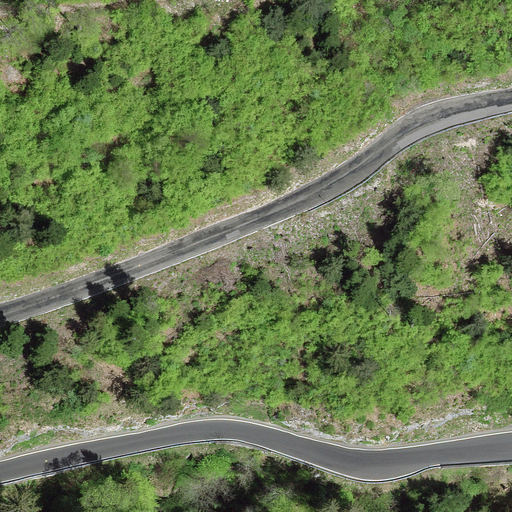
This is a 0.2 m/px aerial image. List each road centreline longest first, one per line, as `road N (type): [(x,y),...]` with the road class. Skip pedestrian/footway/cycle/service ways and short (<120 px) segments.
road 1 (tertiary): [(0,309),(309,204),(412,129),(511,103)]
road 2 (tertiary): [(511,446),(352,461),(216,429),(147,436),(0,471)]
